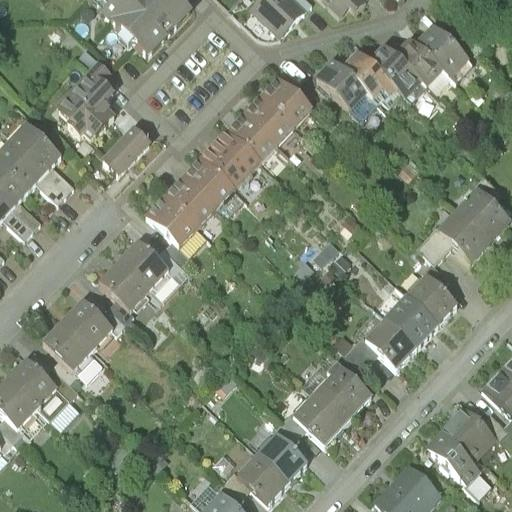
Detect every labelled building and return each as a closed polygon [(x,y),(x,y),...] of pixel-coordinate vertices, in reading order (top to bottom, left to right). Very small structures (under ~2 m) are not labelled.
[(82,0),(108,25),(131,0),(82,0)] [(177,0),(131,0),(108,25),(149,63),(194,15),(177,0)] [(290,0),(261,0),(249,14),(280,43),(306,15),(290,0)] [(317,0),(341,21),(350,12),(355,17),(368,3),(365,0),(317,0)] [(416,50),(445,77),(457,88),(474,69),(433,31),(416,50)] [(393,62),(427,93),(428,95),(445,77),(416,50),(410,44),(393,62)] [(368,67),(403,100),(412,109),(427,93),(393,62),(383,52),(368,67)] [(358,57),(341,75),(378,110),(382,106),(390,113),(403,100),(368,67),(358,57)] [(87,137),(93,144),(116,120),(105,110),(115,99),(111,95),(119,87),(98,66),(54,112),(69,127),(66,130),(80,144),(87,137)] [(334,103),(360,129),(378,110),(341,75),(333,66),(314,85),(334,103)] [(279,82),(264,97),(300,130),(314,115),(296,98),(279,82)] [(334,103),(314,85),(312,82),(296,98),(314,115),(319,119),(334,103)] [(264,97),(246,116),(282,149),(300,130),(264,97)] [(246,116),(228,135),(263,169),(282,149),(246,116)] [(26,130),(9,148),(45,182),(52,174),(61,164),(26,130)] [(101,168),(119,184),(152,149),(134,133),(101,168)] [(228,135),(201,163),(236,197),(263,169),(228,135)] [(9,148),(0,157),(0,173),(28,200),(36,192),(45,182),(9,148)] [(201,163),(186,178),(221,212),(236,197),(201,163)] [(0,173),(0,207),(11,218),(19,209),(28,200),(0,173)] [(407,190),(415,182),(405,173),(398,180),(407,190)] [(45,182),(36,192),(57,211),(73,194),(52,174),(45,182)] [(186,178),(166,198),(201,232),(221,212),(186,178)] [(511,226),(479,195),(458,217),(493,250),(511,230),(511,226)] [(166,198),(144,221),(171,248),(179,255),(201,232),(166,198)] [(362,200),(352,210),(366,224),(376,214),(362,200)] [(0,207),(0,229),(3,226),(11,218),(0,207)] [(11,218),(3,226),(24,246),(40,229),(19,209),(11,218)] [(458,217),(438,238),(453,252),(473,271),(493,250),(458,217)] [(348,221),(341,230),(354,242),(362,233),(348,221)] [(434,272),(453,252),(438,238),(436,236),(417,256),(434,272)] [(139,248),(118,269),(150,299),(170,278),(156,264),(139,248)] [(171,248),(156,264),(170,278),(174,281),(189,264),(179,255),(171,248)] [(118,269),(98,291),(115,307),(130,320),(150,299),(118,269)] [(428,283),(410,302),(441,331),(459,312),(428,283)] [(410,302),(388,324),(420,354),(441,331),(410,302)] [(83,307),(63,328),(94,358),(114,338),(100,324),(83,307)] [(115,307),(100,324),(114,338),(117,340),(133,324),(130,320),(115,307)] [(388,324),(365,348),(397,378),(420,354),(388,324)] [(63,328),(42,350),(60,367),(73,380),(94,358),(63,328)] [(511,364),(501,376),(511,385),(511,364)] [(26,367),(7,387),(38,417),(57,397),(44,384),(26,367)] [(60,367),(44,384),(57,397),(61,400),(77,383),(73,380),(60,367)] [(342,374),(319,398),(350,429),(374,405),(342,374)] [(511,385),(501,376),(481,397),(511,425),(511,426),(511,385)] [(228,381),(214,396),(223,404),(237,390),(228,381)] [(7,387),(0,394),(0,422),(3,426),(17,439),(38,417),(7,387)] [(319,398),(293,424),(307,438),(324,455),(350,429),(319,398)] [(465,416),(428,457),(468,494),(483,479),(475,471),(497,447),(481,431),(465,416)] [(491,420),(481,431),(497,447),(511,460),(511,426),(511,425),(504,433),(491,420)] [(277,442),(291,454),(307,438),(293,424),(289,421),(273,438),(277,442)] [(3,426),(0,429),(0,454),(2,457),(5,459),(21,443),(17,439),(3,426)] [(277,442),(258,462),(291,491),(309,471),(291,454),(277,442)] [(146,469),(158,481),(168,470),(155,459),(146,469)] [(258,462),(238,484),(252,497),(267,511),(272,511),(291,491),(258,462)] [(409,471),(373,510),(374,511),(432,511),(442,502),(409,471)] [(220,501),(231,511),(237,511),(252,497),(238,484),(234,481),(217,499),(220,501)] [(231,511),(220,501),(210,511),(231,511)]
